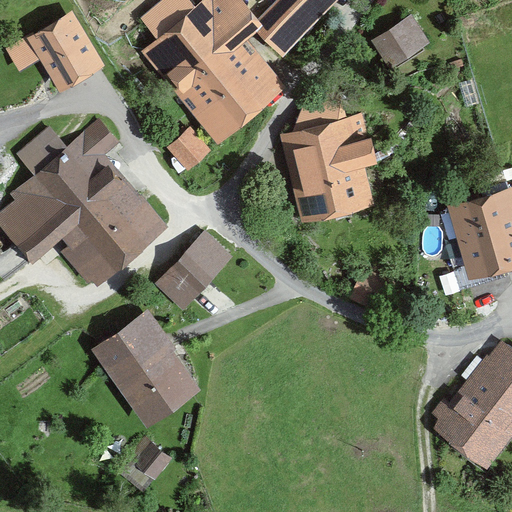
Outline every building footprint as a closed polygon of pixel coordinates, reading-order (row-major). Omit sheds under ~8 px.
[(271,27),(247,0),(211,0),(204,7),(197,0),(167,0),(145,20),(161,38),(142,54),(222,145),(290,86),(252,43),(271,27)] [(342,0),(283,0),(264,19),(271,27),(265,32),(288,56),(342,0)] [(78,10),(11,50),(25,73),(45,61),(62,91),(109,64),(78,10)] [(431,47),(412,19),(376,43),(396,72),(431,47)] [(299,131),(282,136),(301,226),(379,210),(371,168),(383,166),(377,139),(368,141),(363,115),(349,118),(344,93),(303,101),(299,131)] [(21,153),(42,177),(0,213),(0,221),(10,233),(37,264),(58,246),(96,290),(169,227),(108,157),(122,145),(101,121),(71,146),(53,126),(21,153)] [(186,127),(163,150),(182,168),(204,145),(186,127)] [(511,191),(454,208),(474,277),(511,266),(511,191)] [(229,257),(205,235),(158,286),(182,308),(229,257)] [(469,269),(444,277),(454,305),(478,297),(469,269)] [(384,284),(365,274),(354,295),(373,305),(384,284)] [(205,391),(150,313),(97,351),(152,429),(205,391)] [(511,440),(511,350),(502,343),(435,429),(488,470),(511,440)] [(8,414),(0,417),(0,445),(18,438),(8,414)] [(177,457),(148,437),(133,458),(162,478),(177,457)]
